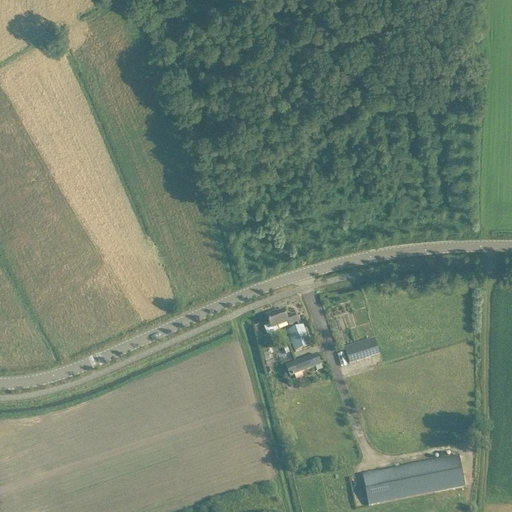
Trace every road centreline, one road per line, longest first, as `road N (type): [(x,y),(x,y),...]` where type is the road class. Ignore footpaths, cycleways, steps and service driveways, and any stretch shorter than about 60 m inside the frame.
road 1 (tertiary): [(0,384),(60,374),(334,264),(436,247),(511,246)]
road 2 (track): [(490,245),(480,511)]
